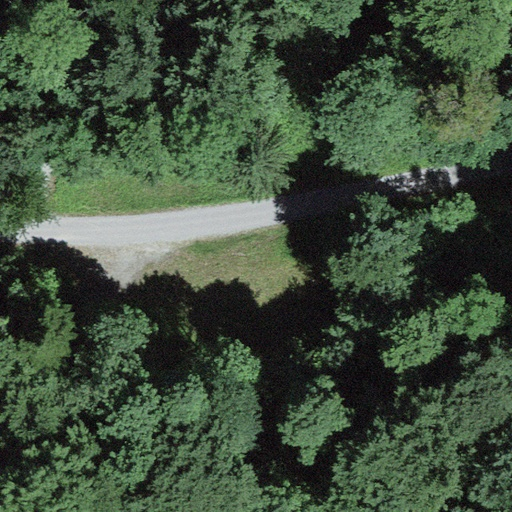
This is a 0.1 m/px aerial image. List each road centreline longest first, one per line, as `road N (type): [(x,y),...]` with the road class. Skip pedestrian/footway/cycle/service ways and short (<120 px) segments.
road 1 (track): [(511,164),(380,193),(98,234),(0,234)]
road 2 (track): [(98,234),(56,311),(0,356)]
